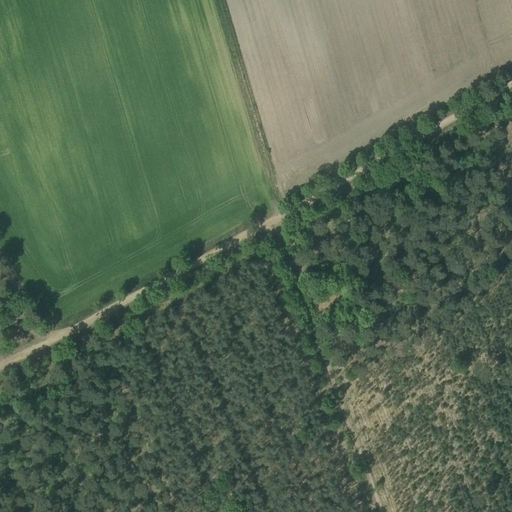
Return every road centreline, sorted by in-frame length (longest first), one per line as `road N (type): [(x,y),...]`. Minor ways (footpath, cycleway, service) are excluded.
road 1 (track): [(273,220),(511,82)]
road 2 (track): [(273,220),(46,340)]
